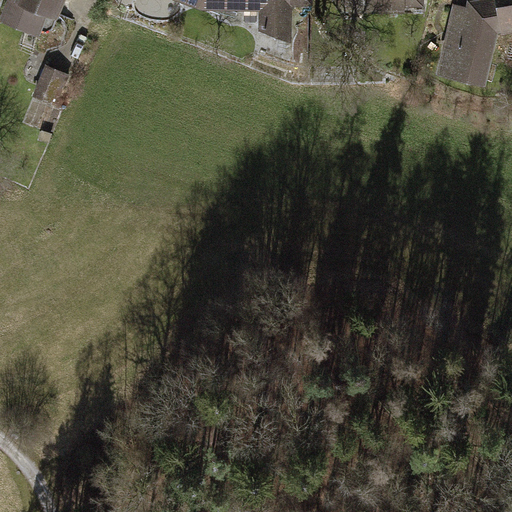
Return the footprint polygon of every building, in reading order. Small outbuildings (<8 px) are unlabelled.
[(70,0),(10,0),(3,20),(45,36),(53,14),(63,18),(70,0)] [(247,0),(248,7),(264,8),(265,27),(298,43),(299,6),(318,4),(317,0),(247,0)] [(346,0),(346,1),(356,1),(356,9),(404,11),(404,14),(432,15),(432,0),(346,0)] [(511,0),(501,0),(505,13),(509,32),(511,31),(511,0)] [(446,71),(492,79),(509,32),(505,13),(488,13),(457,3),(446,71)] [(74,71),(49,61),(35,97),(49,102),(57,81),(68,86),(74,71)] [(55,134),(45,130),(41,139),(52,144),(55,134)]
